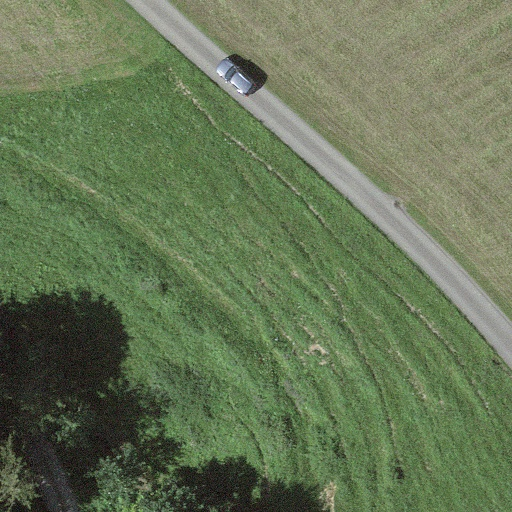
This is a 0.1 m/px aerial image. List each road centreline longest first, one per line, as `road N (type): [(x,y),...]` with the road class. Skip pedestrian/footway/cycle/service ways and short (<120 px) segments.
road 1 (track): [(511,356),(460,292),(147,0)]
road 2 (track): [(0,392),(68,511)]
